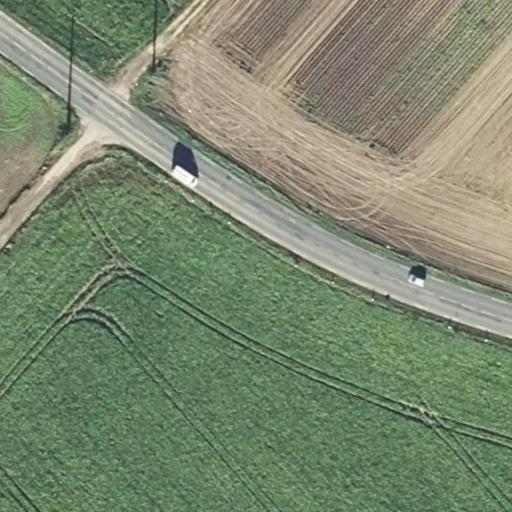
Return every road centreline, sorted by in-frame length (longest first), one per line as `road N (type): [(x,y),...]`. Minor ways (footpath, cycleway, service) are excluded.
road 1 (tertiary): [(511,318),(318,245),(0,34)]
road 2 (track): [(0,243),(104,107),(200,0)]
